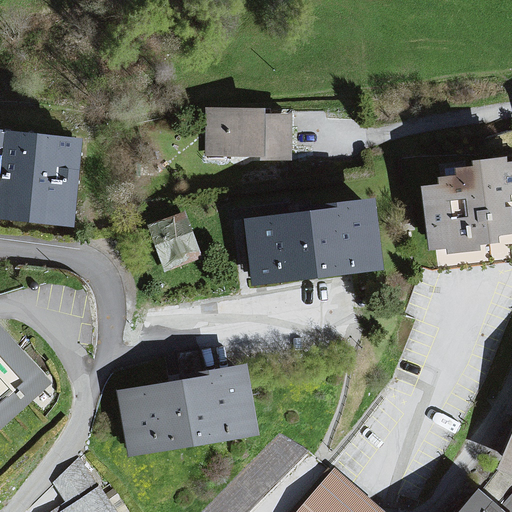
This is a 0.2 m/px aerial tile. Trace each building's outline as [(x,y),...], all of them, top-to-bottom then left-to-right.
[(266,111),(210,112),(211,162),(264,158),(266,120),(266,111)] [(293,119),(266,120),(264,158),(265,165),(291,162),(293,119)] [(89,143),(0,135),(0,221),(76,229),(89,143)] [(441,186),(423,189),(433,253),(451,254),(485,251),(486,246),(503,243),(505,235),(511,234),(511,157),(474,162),(475,167),(457,169),(459,178),(440,181),(441,186)] [(378,204),(246,221),(256,291),(385,276),(378,204)] [(186,212),(150,227),(169,278),(204,264),(186,212)] [(0,333),(0,416),(41,379),(0,333)] [(249,368),(121,393),(132,461),(263,436),(249,368)] [(280,438),(205,511),(249,511),(307,454),(280,438)] [(65,506),(56,511),(119,511),(82,458),(53,486),(65,506)] [(334,461),(289,511),(382,511),(387,507),(334,461)] [(511,511),(511,466),(504,463),(482,489),(508,511),(511,511)] [(508,511),(482,489),(461,511),(508,511)]
